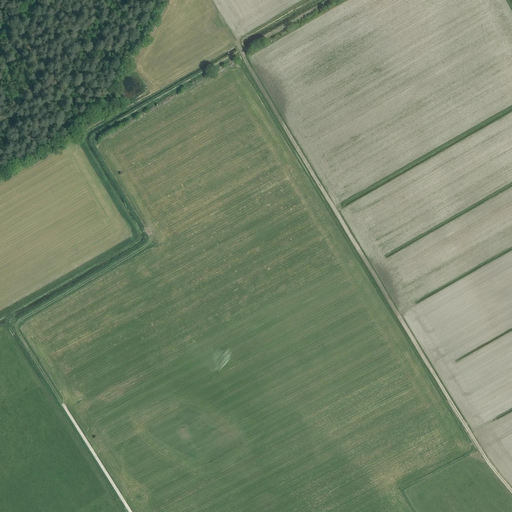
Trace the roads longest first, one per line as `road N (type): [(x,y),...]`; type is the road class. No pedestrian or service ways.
road 1 (track): [(511,490),(482,454),(236,43)]
road 2 (track): [(12,323),(129,511)]
